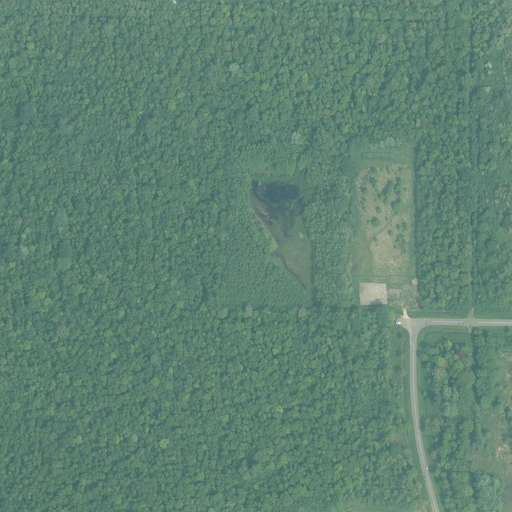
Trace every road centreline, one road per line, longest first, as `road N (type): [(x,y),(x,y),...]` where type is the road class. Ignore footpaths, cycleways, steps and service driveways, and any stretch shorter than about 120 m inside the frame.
road 1 (unknown): [(337,339),(310,323),(217,316),(193,296),(125,303),(46,390),(18,466),(26,511)]
road 2 (unknown): [(376,511),(364,485),(328,495),(317,480),(348,422),(346,389),(360,369),(336,349),(337,339),(407,319)]
road 3 (track): [(160,16),(472,25)]
road 4 (tertiary): [(436,511),(416,417),(414,328),(424,321),(511,323)]
road 5 (track): [(470,322),(467,126)]
road 6 (track): [(0,13),(160,16)]
